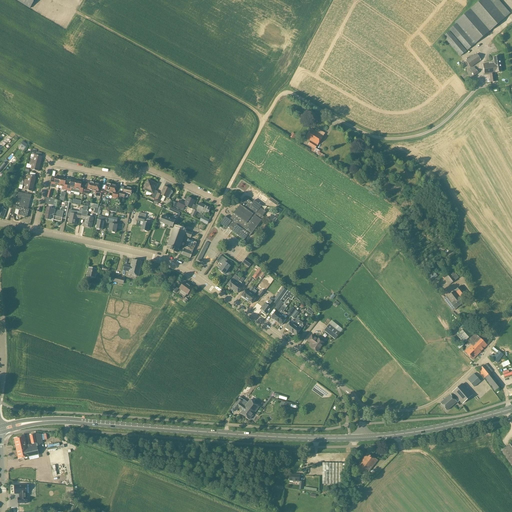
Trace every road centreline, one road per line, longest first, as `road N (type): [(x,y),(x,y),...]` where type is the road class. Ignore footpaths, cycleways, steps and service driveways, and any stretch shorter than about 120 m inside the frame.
road 1 (primary): [(362,437),(30,422)]
road 2 (residential): [(33,230),(49,164),(127,178),(150,167),(220,200),(186,271)]
road 3 (residential): [(360,406),(186,271)]
road 4 (residential): [(186,271),(33,230)]
road 5 (primary): [(362,437),(511,408)]
road 6 (unclassified): [(360,406),(417,409),(480,361)]
